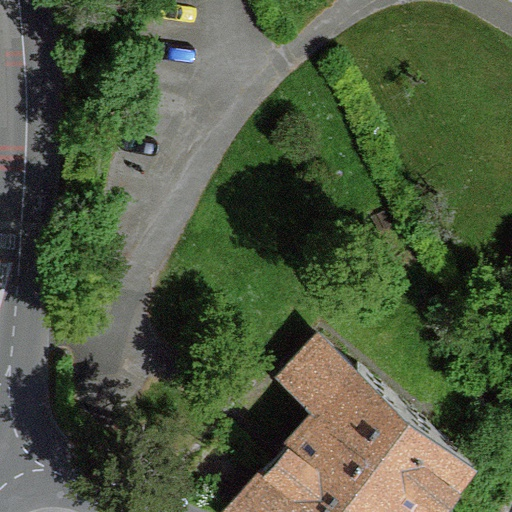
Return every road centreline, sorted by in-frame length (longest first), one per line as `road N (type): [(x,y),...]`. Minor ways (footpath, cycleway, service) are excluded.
road 1 (tertiary): [(20,0),(26,150),(5,450)]
road 2 (residential): [(5,450),(145,511)]
